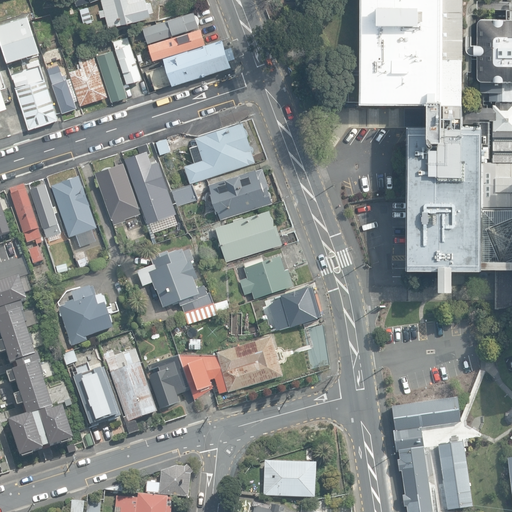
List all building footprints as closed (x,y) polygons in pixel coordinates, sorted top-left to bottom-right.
[(151,14),(146,0),(112,0),(102,3),(110,28),(151,14)] [(511,1),(505,1),(505,5),(505,19),(480,18),(476,24),(476,51),(475,76),(481,81),(482,108),(465,108),(462,0),(362,0),(361,103),(429,101),(428,125),(407,124),(407,267),(440,267),(440,286),(454,287),(454,267),(497,269),(496,307),(511,306),(511,1)] [(91,19),(86,5),(78,8),(83,22),(91,19)] [(196,28),(190,10),(141,26),(147,43),(196,28)] [(43,50),(30,14),(0,24),(0,33),(10,61),(43,50)] [(201,43),(196,28),(147,43),(152,58),(201,43)] [(140,79),(128,37),(113,41),(125,83),(140,79)] [(230,66),(221,39),(145,64),(153,91),(230,66)] [(127,98),(111,49),(98,54),(112,103),(127,98)] [(106,97),(92,53),(67,62),(80,105),(106,97)] [(57,119),(41,59),(10,67),(26,127),(57,119)] [(74,107),(66,79),(54,82),(61,110),(74,107)] [(256,161),(243,122),(194,137),(201,157),(183,163),(190,182),(256,161)] [(169,151),(164,139),(154,142),(159,154),(169,151)] [(172,209),(154,150),(126,159),(144,218),(172,209)] [(140,214),(124,162),(96,171),(112,223),(140,214)] [(94,226),(75,166),(47,175),(66,235),(94,226)] [(271,201),(259,167),(209,184),(220,218),(271,201)] [(59,233),(41,178),(30,182),(48,237),(59,233)] [(41,238),(23,183),(10,188),(28,242),(41,238)] [(197,199),(192,185),(174,191),(178,205),(197,199)] [(0,207),(0,237),(9,235),(0,207)] [(280,244),(270,210),(212,227),(222,261),(280,244)] [(135,219),(122,224),(129,242),(142,237),(135,219)] [(41,243),(25,247),(28,263),(45,259),(41,243)] [(204,277),(190,243),(150,258),(153,265),(136,271),(141,284),(153,283),(162,307),(179,301),(187,322),(216,311),(206,285),(196,288),(193,281),(204,277)] [(74,253),(79,267),(100,260),(95,246),(74,253)] [(291,287),(282,256),(235,270),(244,301),(291,287)] [(25,300),(18,277),(0,282),(0,335),(25,410),(5,417),(19,457),(74,439),(62,401),(54,403),(21,303),(25,300)] [(110,327),(97,281),(69,289),(72,300),(58,304),(69,346),(86,341),(84,334),(110,327)] [(322,320),(314,288),(259,301),(267,334),(322,320)] [(324,325),(305,328),(312,370),(331,366),(324,325)] [(283,375),(271,337),(187,363),(195,389),(215,383),(219,395),(283,375)] [(157,414),(135,349),(105,359),(127,424),(157,414)] [(188,389),(178,356),(144,366),(158,408),(179,401),(176,393),(188,389)] [(118,418),(101,363),(75,371),(92,426),(118,418)] [(421,426),(421,427),(461,421),(457,396),(392,406),(395,430),(421,426)] [(423,446),(423,447),(424,447),(421,427),(421,426),(395,430),(393,430),(396,452),(399,451),(398,450),(423,446)] [(463,440),(438,444),(447,509),(473,506),(463,440)] [(423,447),(423,446),(398,450),(399,451),(400,459),(397,459),(399,471),(401,470),(405,494),(402,494),(404,506),(407,506),(407,511),(427,511),(433,511),(423,447)] [(316,461),(263,459),(262,493),(315,495),(316,461)] [(175,465),(161,471),(159,483),(146,481),(145,492),(186,497),(188,472),(184,467),(175,465)] [(169,511),(170,496),(117,493),(115,511),(169,511)] [(81,511),(83,501),(70,500),(68,511),(81,511)] [(97,511),(99,502),(87,501),(85,511),(97,511)]
